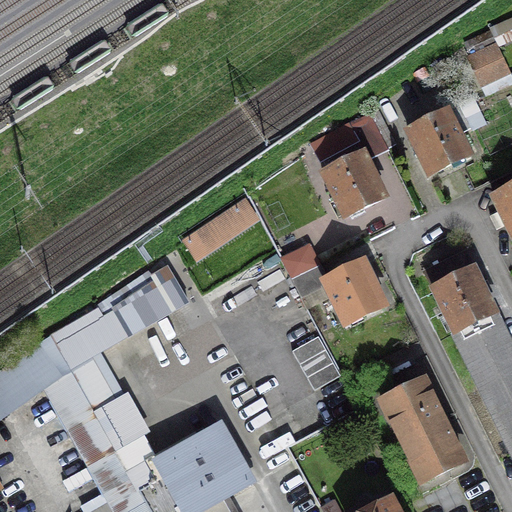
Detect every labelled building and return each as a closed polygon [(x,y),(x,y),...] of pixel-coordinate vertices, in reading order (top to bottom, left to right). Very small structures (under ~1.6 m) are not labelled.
[(478,61),(490,87),(511,76),(511,70),(502,50),(478,61)] [(456,112),(410,133),(431,180),(477,159),(456,112)] [(381,157),(337,177),(354,217),(399,198),(381,157)] [(511,191),(502,197),(511,216),(511,191)] [(314,251),(290,262),(300,283),(324,271),(314,251)] [(465,255),(426,275),(511,447),(511,350),(481,287),(465,255)] [(378,261),(335,280),(356,329),(399,311),(378,261)] [(147,275),(0,376),(0,422),(43,392),(113,511),(228,511),(222,502),(251,485),(220,427),(156,462),(100,356),(188,302),(171,272),(152,282),(147,275)] [(320,337),(291,351),(314,396),(343,382),(320,337)] [(406,351),(381,363),(387,375),(412,363),(406,351)] [(422,384),(383,404),(424,484),(463,464),(422,384)]
